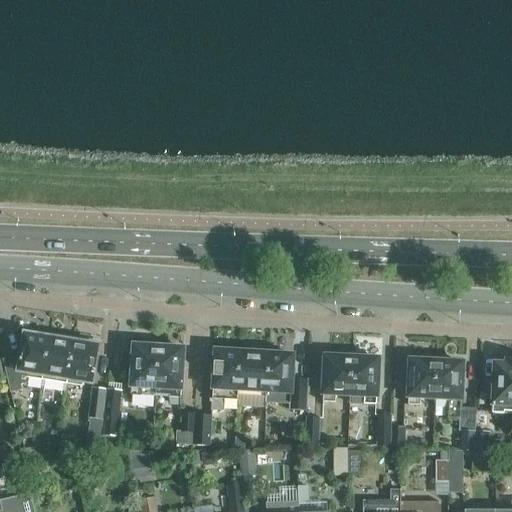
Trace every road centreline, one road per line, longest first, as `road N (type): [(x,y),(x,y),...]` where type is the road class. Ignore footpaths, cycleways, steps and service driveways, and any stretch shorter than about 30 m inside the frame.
road 1 (secondary): [(0,271),(511,303)]
road 2 (secondary): [(511,256),(0,238)]
